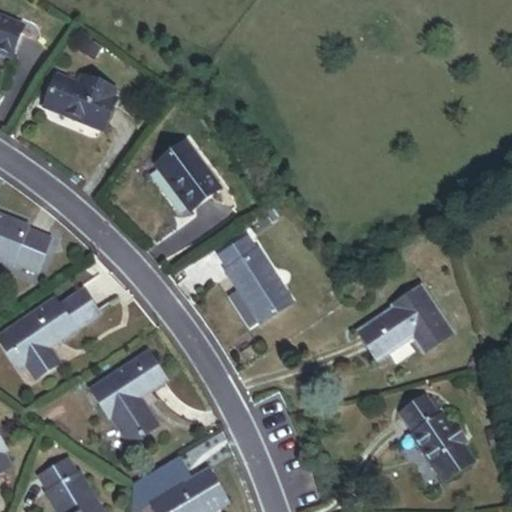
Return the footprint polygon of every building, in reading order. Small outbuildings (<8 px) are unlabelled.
[(0,46),(14,54),(28,25),(0,11),(0,46)] [(51,106),(109,129),(121,99),(118,98),(122,88),(88,74),(84,84),(63,75),(51,106)] [(196,207),(226,186),(193,140),(163,161),(196,207)] [(43,269),(55,238),(32,229),(34,226),(1,212),(0,212),(0,256),(17,263),(19,260),(43,269)] [(258,324),(297,300),(265,248),(262,250),(254,237),(228,253),(236,265),(233,267),(248,290),(239,295),(258,324)] [(425,354),(455,337),(426,286),(396,303),(399,307),(362,328),(377,355),(414,335),(425,354)] [(55,345),(80,328),(60,298),(3,336),(14,352),(22,347),(31,361),(41,376),(65,360),(55,345)] [(24,366),(31,361),(22,347),(14,352),(24,366)] [(132,440),(161,421),(143,393),(168,376),(151,350),(94,388),(111,413),(113,412),(132,440)] [(445,483),(474,462),(462,445),(465,443),(454,426),(450,429),(441,416),(438,417),(428,402),(404,419),(414,433),(411,435),(445,483)] [(501,445),(496,426),(483,430),(488,449),(501,445)] [(2,448),(6,445),(0,436),(0,468),(11,462),(2,448)] [(107,511),(83,464),(80,465),(73,451),(44,466),(52,480),(49,482),(65,511),(107,511)] [(161,511),(206,511),(229,499),(209,465),(153,498),(161,511)] [(155,495),(154,482),(140,483),(140,495),(155,495)]
